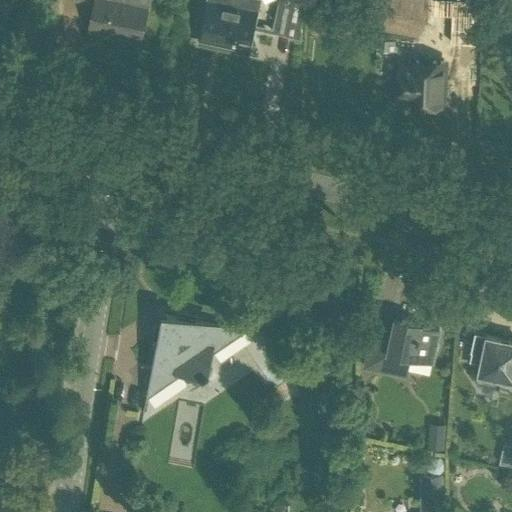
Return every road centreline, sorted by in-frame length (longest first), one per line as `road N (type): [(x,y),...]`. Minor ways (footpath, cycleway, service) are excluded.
road 1 (residential): [(511,230),(120,147)]
road 2 (secondary): [(70,511),(120,147)]
